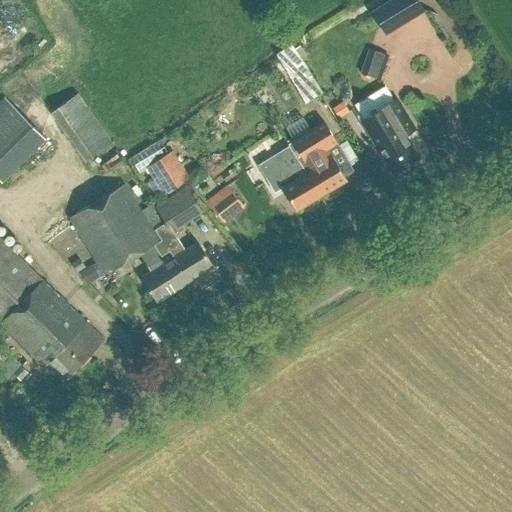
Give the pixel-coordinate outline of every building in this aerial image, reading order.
[(385,35),(424,11),(416,0),(387,0),(370,11),(385,35)] [(305,104),(322,93),(317,85),(322,82),(300,46),(295,49),(303,63),(287,73),(305,104)] [(369,49),(361,73),(380,79),(388,56),(369,49)] [(354,104),(354,105),(360,114),(363,119),(373,136),(371,137),(392,171),(394,170),(396,173),(406,167),(404,164),(414,158),(418,156),(405,134),(410,132),(415,129),(396,98),(392,101),(383,87),(354,104)] [(0,180),(1,182),(30,153),(45,138),(6,100),(0,106),(0,180)] [(333,108),(338,119),(348,114),(344,103),(333,108)] [(286,147),(299,169),(304,177),(306,176),(319,197),(345,181),(341,175),(350,170),(351,172),(352,171),(323,122),(287,144),(288,146),(286,147)] [(273,193),(281,189),(294,211),(319,197),(306,176),(304,177),(299,169),(286,147),(257,164),(273,193)] [(163,195),(188,179),(171,151),(145,167),(163,195)] [(71,217),(88,245),(140,214),(123,185),(71,217)] [(206,200),(222,221),(242,206),(226,185),(206,200)] [(154,206),(170,231),(200,212),(185,187),(154,206)] [(140,214),(88,245),(106,274),(139,254),(154,245),(158,243),(151,231),(140,214)] [(154,245),(162,259),(172,254),(188,280),(212,265),(198,242),(183,252),(171,232),(167,234),(160,224),(151,231),(158,243),(154,245)] [(0,327),(35,363),(38,361),(43,366),(46,364),(61,379),(101,339),(0,237),(0,327)] [(154,245),(139,254),(150,271),(141,276),(155,300),(188,280),(172,254),(162,259),(154,245)] [(85,267),(79,257),(71,263),(77,272),(85,267)] [(19,380),(27,373),(0,340),(0,370),(7,379),(13,374),(19,380)]
